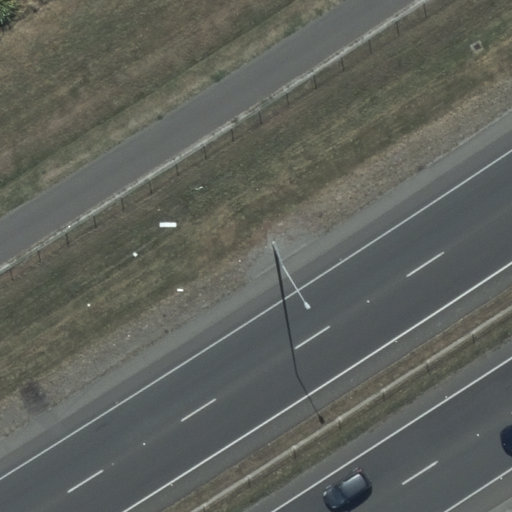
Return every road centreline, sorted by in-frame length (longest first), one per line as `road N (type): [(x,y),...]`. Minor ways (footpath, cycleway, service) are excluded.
road 1 (motorway): [(32,511),(511,202)]
road 2 (motorway): [(511,412),(359,511)]
